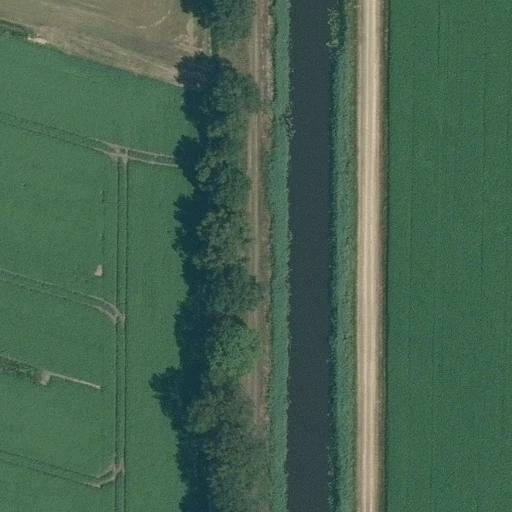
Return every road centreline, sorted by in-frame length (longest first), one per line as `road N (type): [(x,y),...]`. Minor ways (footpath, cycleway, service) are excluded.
road 1 (track): [(253,0),(250,511)]
road 2 (track): [(367,511),(368,0)]
